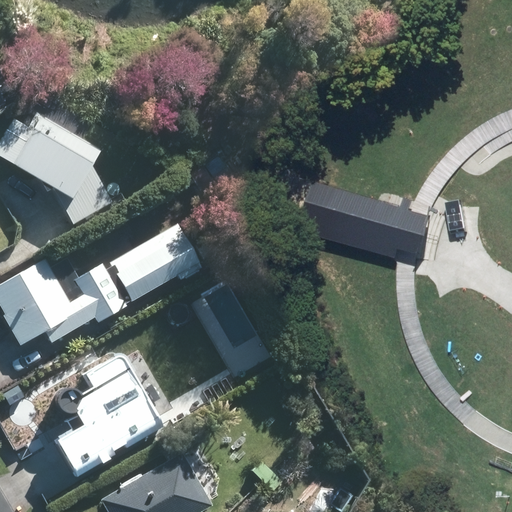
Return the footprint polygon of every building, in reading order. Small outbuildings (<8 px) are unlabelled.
[(0,157),(68,197),(97,149),(35,112),(26,126),(12,118),(0,139),(0,157)] [(341,181),(330,222),(379,234),(376,244),(405,251),(418,201),(341,181)] [(174,224),(103,266),(101,263),(76,277),(66,258),(47,268),(42,259),(0,282),(0,307),(20,343),(43,330),(50,342),(93,318),(95,323),(125,306),(124,304),(178,274),(180,278),(199,267),(197,263),(174,224)] [(226,290),(215,270),(190,284),(201,304),(226,290)] [(169,315),(100,356),(148,436),(228,389),(219,374),(208,381),(169,315)] [(99,467),(141,442),(120,406),(78,431),(99,467)] [(198,511),(210,505),(179,452),(98,499),(105,511),(198,511)]
